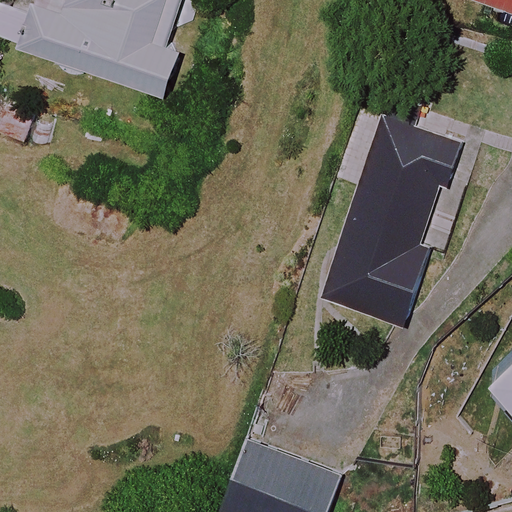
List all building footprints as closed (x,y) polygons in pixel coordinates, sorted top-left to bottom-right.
[(40,0),(26,43),(171,91),(186,46),(169,40),(181,0),(40,0)] [(38,98),(3,91),(0,103),(0,129),(29,136),(38,98)] [(458,137),(438,131),(444,112),(393,94),(386,113),(363,105),(336,181),(360,189),(325,292),(407,321),(434,242),(423,238),(458,137)] [(511,363),(490,386),(511,408),(511,363)] [(331,511),(345,470),(247,437),(223,508),(236,511),(331,511)]
